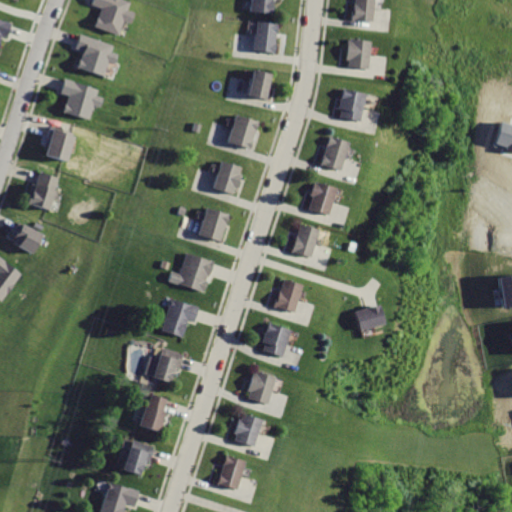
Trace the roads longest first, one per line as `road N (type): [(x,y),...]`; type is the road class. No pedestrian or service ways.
road 1 (residential): [(313,0),(291,132),(169,511)]
road 2 (residential): [(0,174),(57,0)]
